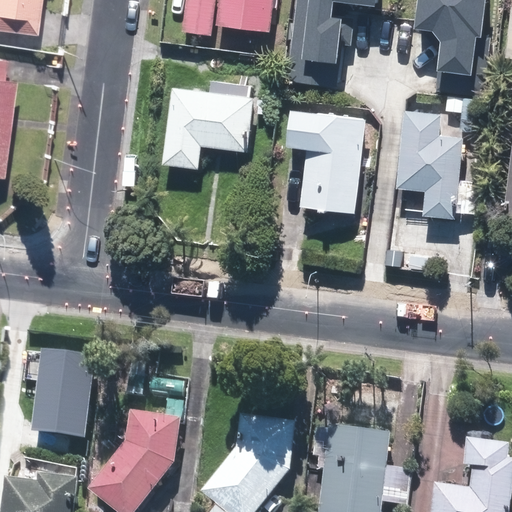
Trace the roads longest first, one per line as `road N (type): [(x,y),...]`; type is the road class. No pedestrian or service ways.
road 1 (residential): [(511,338),(79,282)]
road 2 (residential): [(117,0),(79,282)]
